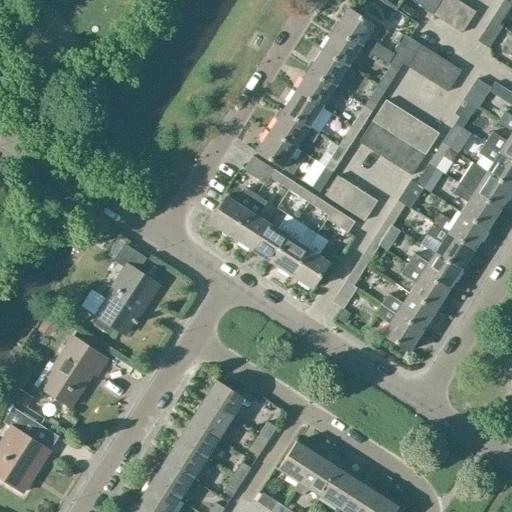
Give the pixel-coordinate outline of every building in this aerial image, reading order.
[(394,0),(393,0),(389,8),(412,20),(416,12),(394,0)] [(411,0),(420,5),(430,12),(437,0),(411,0)] [(437,0),(430,12),(440,18),(451,0),(437,0)] [(451,0),(440,18),(450,25),(463,4),(456,0),(451,0)] [(505,0),(500,0),(489,19),(497,24),(510,3),(507,1),(505,0)] [(463,4),(450,25),(460,31),(473,10),(463,4)] [(406,64),(419,44),(405,35),(393,53),(365,35),(372,24),(346,7),(333,28),(359,44),(358,46),(388,64),(396,68),(400,61),(406,64)] [(500,25),(497,24),(489,19),(476,39),(487,46),(500,25)] [(346,65),(358,46),(359,44),(333,28),(320,48),(346,65)] [(419,44),(406,64),(415,71),(429,50),(419,43),(419,44)] [(307,69),(333,85),(346,65),(320,48),(307,69)] [(415,71),(425,77),(439,56),(429,50),(415,71)] [(439,56),(425,77),(435,83),(449,62),(439,56)] [(449,62),(435,83),(445,90),(459,69),(449,62)] [(375,84),(383,88),(396,68),(388,64),(375,84)] [(333,85),(307,69),(294,89),(320,106),(333,85)] [(466,100),(474,106),(476,107),(489,87),(474,77),(461,97),(463,99),(466,100)] [(375,84),(362,105),(370,109),(383,88),(375,84)] [(294,89),(281,110),(318,132),(331,113),(320,106),(294,89)] [(384,99),(370,120),(381,126),(394,106),(384,99)] [(456,115),(453,121),(461,126),(474,106),(466,100),(463,99),(454,114),(456,115)] [(370,109),(362,105),(349,125),(357,129),(370,109)] [(381,126),(391,133),(405,112),(394,106),(381,126)] [(268,130),(294,147),(301,135),(312,142),(318,132),(281,110),(268,130)] [(511,116),(503,111),(497,121),(511,130),(511,116)] [(391,133),(402,140),(415,119),(405,112),(391,133)] [(415,119),(402,140),(412,147),(426,126),(415,119)] [(357,141),(367,147),(381,126),(370,120),(357,141)] [(461,126),(453,121),(440,141),(448,146),(461,126)] [(349,125),(336,145),(344,150),(357,129),(349,125)] [(381,126),(367,147),(378,154),(391,133),(381,126)] [(426,126),(412,147),(423,154),(437,133),(426,126)] [(294,147),(268,130),(255,151),(281,167),(292,175),(299,164),(288,156),(294,147)] [(484,141),(511,158),(511,131),(506,141),(490,130),(484,141)] [(378,154),(388,161),(402,140),(391,133),(378,154)] [(388,161),(399,168),(412,147),(402,140),(388,161)] [(427,161),(435,167),(448,146),(440,141),(427,161)] [(492,162),(486,171),(511,187),(511,158),(484,141),(477,152),(492,162)] [(336,145),(323,166),(331,170),(344,150),(336,145)] [(423,154),(412,147),(399,168),(410,175),(423,154)] [(266,177),(271,168),(251,155),(241,170),(262,183),(266,177)] [(427,161),(414,181),(423,188),(422,187),(435,167),(427,161)] [(459,182),(499,208),(511,188),(511,187),(486,171),(486,172),(472,163),(459,182)] [(331,170),(323,166),(310,186),(318,191),(331,170)] [(271,168),(266,177),(286,190),(292,181),(271,168)] [(323,194),(333,201),(345,181),(335,175),(323,194)] [(404,204),(404,205),(410,209),(423,188),(414,181),(409,178),(396,198),(404,204)] [(286,190),(306,203),(312,194),(292,181),(286,190)] [(333,201),(342,207),(355,187),(345,181),(333,201)] [(466,202),(460,212),(486,228),(499,208),(459,182),(452,193),(466,202)] [(355,187),(342,207),(352,213),(365,194),(355,187)] [(208,222),(228,235),(254,194),(245,188),(236,202),(225,195),(208,222)] [(254,194),(228,235),(249,248),(266,221),(256,215),(265,201),(254,194)] [(306,203),(326,216),(332,207),(312,194),(306,203)] [(365,194),(352,213),(362,220),(375,200),(365,194)] [(396,198),(383,219),(391,224),(404,205),(404,204),(396,198)] [(332,207),(326,216),(324,219),(345,232),(353,220),(332,207)] [(432,222),(473,249),(486,228),(460,212),(454,222),(438,212),(432,222)] [(249,248),(269,261),(295,220),(290,217),(285,213),(276,228),(266,221),(249,248)] [(370,240),(378,245),(391,224),(383,219),(370,240)] [(269,261),(289,274),(307,247),(306,247),(297,241),(306,227),(295,220),(269,261)] [(441,242),(434,252),(460,269),(473,249),(432,222),(425,232),(441,242)] [(307,247),(289,274),(310,287),(327,260),(317,254),(326,240),(315,233),(306,247),(307,247)] [(378,245),(370,240),(357,260),(365,265),(378,245)] [(405,263),(447,290),(460,269),(434,252),(428,262),(412,252),(405,263)] [(352,285),(365,265),(357,260),(344,280),(352,285)] [(447,290),(405,263),(399,272),(415,282),(408,293),(434,310),(447,290)] [(145,301),(156,284),(125,264),(104,296),(106,297),(95,315),(99,317),(115,328),(122,332),(143,300),(145,301)] [(352,285),(344,280),(331,302),(341,308),(355,287),(352,285)] [(379,304),(421,330),(434,310),(408,293),(402,303),(386,293),(379,304)] [(421,330),(379,304),(374,313),(389,323),(382,334),(407,351),(421,330)] [(343,311),(337,320),(344,324),(350,316),(343,311)] [(49,335),(57,322),(46,315),(38,328),(49,335)] [(111,334),(115,328),(99,317),(95,324),(111,334)] [(95,374),(106,358),(70,335),(52,364),(58,368),(44,389),(69,405),(78,391),(76,390),(88,370),(95,374)] [(202,400),(229,417),(243,396),(216,379),(202,400)] [(12,397),(25,406),(31,397),(18,388),(12,397)] [(202,400),(189,420),(217,437),(229,417),(202,400)] [(0,438),(0,477),(20,490),(47,449),(30,437),(38,424),(11,406),(1,421),(9,425),(0,438)] [(189,420),(176,440),(204,458),(217,437),(189,420)] [(257,435),(266,441),(275,427),(266,421),(257,435)] [(266,441),(257,435),(248,449),(257,455),(266,441)] [(163,460),(191,478),(204,458),(176,440),(163,460)] [(276,469),(296,482),(315,454),(295,440),(276,469)] [(315,454),(296,482),(292,489),(302,495),(306,488),(317,495),(335,467),(315,454)] [(163,460),(150,481),(178,498),(191,478),(163,460)] [(232,476),(241,482),(250,468),(241,462),(232,476)] [(335,467),(317,495),(337,509),(356,481),(335,467)] [(241,482),(232,476),(222,491),(231,497),(241,482)] [(137,501),(154,511),(168,511),(178,498),(150,481),(137,501)] [(356,481),(337,509),(342,511),(364,511),(376,494),(356,481)] [(262,493),(256,502),(271,511),(276,502),(262,493)] [(376,494),(364,511),(393,511),(397,507),(376,494)] [(154,511),(137,501),(129,511),(154,511)] [(208,511),(221,511),(224,508),(215,503),(208,511)]
